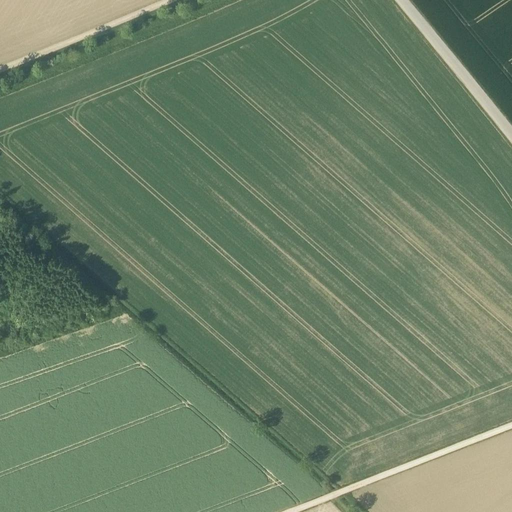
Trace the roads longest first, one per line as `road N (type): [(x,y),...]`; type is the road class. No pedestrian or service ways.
road 1 (track): [(298,511),(511,428)]
road 2 (unclassified): [(401,0),(511,140)]
